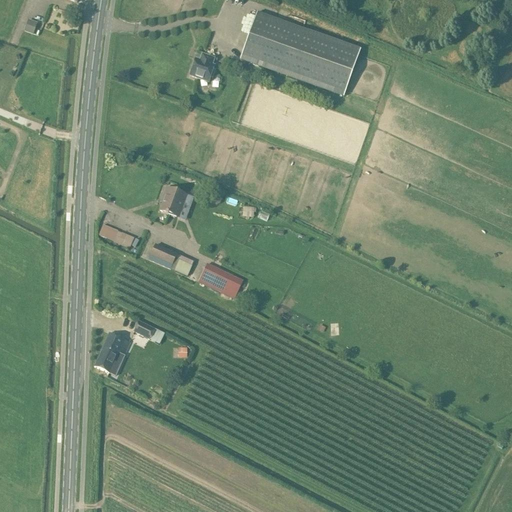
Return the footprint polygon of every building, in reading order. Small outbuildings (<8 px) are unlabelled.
[(360,51),(256,13),(239,61),(343,98),(360,51)] [(38,24),(29,20),(24,32),(33,36),(38,24)] [(214,59),(202,55),(199,61),(195,60),(189,76),(208,83),(214,66),(212,65),(214,59)] [(216,116),(229,121),(233,109),(221,104),(216,116)] [(187,196),(166,189),(163,198),(165,198),(160,212),(176,218),(181,204),(183,205),(187,196)] [(241,207),(241,217),(254,218),(254,208),(241,207)] [(129,249),(134,238),(101,225),(97,236),(129,249)] [(177,256),(155,245),(148,261),(170,271),(177,256)] [(220,294),(229,275),(207,265),(198,284),(220,294)] [(155,331),(138,322),(133,333),(149,341),(155,331)] [(130,343),(109,334),(94,368),(109,375),(118,354),(124,356),(130,343)] [(178,358),(186,358),(186,349),(178,349),(178,358)] [(118,354),(109,375),(115,377),(124,356),(118,354)] [(122,402),(116,399),(112,407),(119,410),(122,402)]
